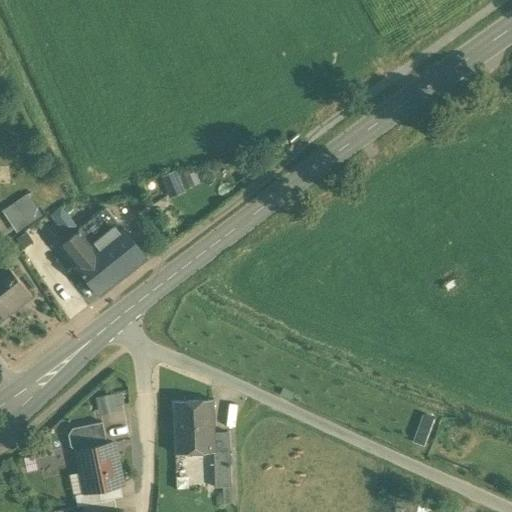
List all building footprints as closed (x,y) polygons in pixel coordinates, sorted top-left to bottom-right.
[(273,146),(260,158),(268,166),(280,154),(273,146)] [(253,156),(242,162),(248,174),(260,168),(253,156)] [(189,172),(180,175),(184,188),(193,186),(189,172)] [(176,177),(164,181),(170,197),(182,193),(176,177)] [(3,210),(16,230),(39,215),(26,195),(3,210)] [(92,246),(119,224),(110,214),(82,233),(92,246)] [(92,246),(120,279),(147,257),(119,224),(92,246)] [(59,247),(99,295),(120,279),(92,246),(82,233),(79,230),(59,247)] [(28,291),(3,261),(0,263),(0,315),(17,303),(15,301),(28,291)] [(113,395),(115,405),(124,403),(122,393),(113,395)] [(113,395),(97,398),(100,415),(116,412),(115,405),(113,395)] [(213,399),(173,401),(175,453),(214,452),(215,452),(214,432),(213,399)] [(427,444),(436,415),(424,411),(415,440),(427,444)] [(102,422),(72,428),(68,435),(70,446),(77,451),(83,449),(82,449),(107,443),(102,422)] [(228,431),(214,432),(215,452),(214,452),(215,487),(230,486),(228,431)] [(107,443),(82,449),(83,450),(83,449),(77,451),(86,493),(122,485),(114,442),(107,443)] [(114,499),(83,505),(84,511),(113,511),(117,511),(114,499)] [(423,511),(398,501),(396,511),(423,511)]
